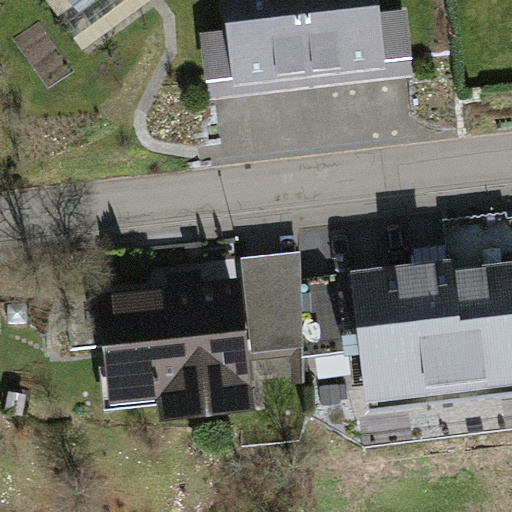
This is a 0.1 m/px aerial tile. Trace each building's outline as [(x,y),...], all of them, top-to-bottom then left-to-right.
[(86,0),(102,19),(126,0),(86,0)] [(335,83),(327,0),(241,0),(244,36),(221,38),(225,92),(335,83)] [(327,0),(335,83),(435,74),(429,11),(405,13),(403,0),(327,0)] [(187,302),(128,308),(139,413),(196,407),(198,429),(291,420),(286,369),(338,363),(326,257),(264,263),(268,297),(226,301),(224,279),(185,283),(187,302)] [(511,261),(351,278),(364,404),(511,388),(511,261)]
